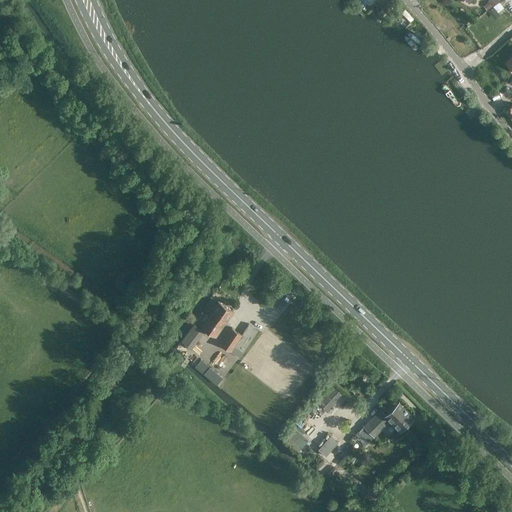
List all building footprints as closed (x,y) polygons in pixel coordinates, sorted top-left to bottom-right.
[(488,10),(493,17),(498,13),(493,6),(488,10)] [(216,338),(234,311),(219,301),(201,327),(216,338)] [(240,357),(258,330),(249,324),(242,335),(232,328),(221,344),(240,357)] [(191,349),(205,331),(201,329),(197,326),(191,334),(189,333),(182,342),(191,349)] [(196,366),(217,384),(224,377),(202,358),(196,366)] [(321,403),(333,388),(329,384),(316,400),(321,403)] [(327,409),(343,393),(340,390),(324,405),(327,409)] [(369,442),(390,421),(399,430),(413,416),(399,402),(386,415),(381,410),(359,432),(369,442)] [(300,432),(291,443),(300,450),(309,439),(300,432)]
